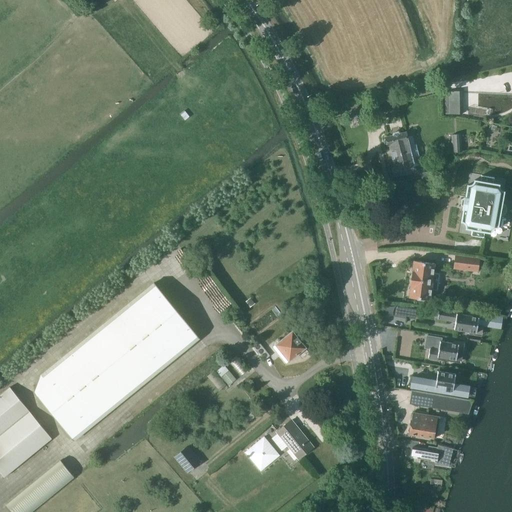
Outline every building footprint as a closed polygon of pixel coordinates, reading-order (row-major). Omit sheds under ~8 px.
[(462,113),(462,99),(461,88),(450,89),(450,114),(462,113)] [(392,156),(411,151),(409,146),(414,144),(413,137),(415,137),(413,128),(406,130),(406,132),(386,137),(386,138),(384,140),(385,144),(387,145),(388,146),(390,145),(392,156)] [(461,134),(452,134),(453,151),(461,151),(461,134)] [(411,151),(392,156),(395,167),(393,168),(393,169),(391,171),(392,174),(395,175),(395,176),(416,171),(415,169),(420,168),(418,159),(413,160),(411,151)] [(499,183),(493,182),(494,177),(481,175),(480,180),(475,179),(474,180),(474,181),(473,182),(473,183),(472,183),(471,184),(470,184),(470,185),(468,184),(466,196),(464,196),(462,209),(463,209),(461,221),(462,221),(463,221),(464,222),(465,223),(466,224),(466,225),(466,227),(466,228),(472,229),(471,235),(484,237),(485,231),(491,232),(491,230),(492,229),(493,228),(494,227),(495,227),(496,227),(498,228),(499,215),(501,215),(502,215),(503,215),(504,214),(505,214),(506,212),(506,211),(507,210),(507,209),(506,207),(506,205),(505,204),(504,203),(503,202),(502,202),(504,190),(503,190),(502,190),(501,189),(500,188),(499,187),(499,186),(499,185),(499,184),(499,183)] [(479,257),(455,254),(453,268),(478,271),(479,257)] [(410,297),(434,300),(438,273),(433,273),(434,263),(414,261),(410,297)] [(75,439),(199,338),(154,282),(42,374),(36,391),(75,439)] [(248,305),(252,310),(256,307),(252,302),(248,305)] [(458,311),(440,309),(439,318),(457,321),(457,330),(477,333),(479,317),(458,313),(458,311)] [(276,344),(289,361),(298,353),(302,359),(309,353),(305,348),(306,347),(293,331),(276,344)] [(442,337),(426,335),(424,348),(430,349),(429,358),(429,359),(438,360),(438,361),(460,365),(464,341),(454,339),(453,343),(441,341),(442,337)] [(255,350),(264,361),(270,356),(261,345),(255,350)] [(248,369),(236,355),(230,361),(241,375),(248,369)] [(218,371),(230,385),(236,379),(225,365),(218,371)] [(220,390),(227,384),(214,370),(208,376),(220,390)] [(412,375),(410,387),(468,397),(469,386),(455,383),(456,374),(438,371),(437,380),(412,375)] [(50,448),(46,444),(52,438),(10,387),(0,394),(0,471),(5,477),(33,454),(37,459),(50,448)] [(411,391),(409,404),(468,414),(472,401),(411,391)] [(439,416),(413,412),(412,421),(411,421),(411,426),(409,427),(408,431),(410,433),(410,434),(437,437),(439,416)] [(277,431),(299,458),(313,447),(291,420),(277,431)] [(414,447),(412,457),(438,462),(439,462),(440,463),(442,463),(443,463),(445,462),(446,462),(447,460),(448,459),(449,457),(450,455),(451,453),(452,451),(452,449),(456,450),(456,449),(439,445),(440,446),(439,448),(429,446),(430,447),(430,450),(414,447)] [(201,461),(188,446),(176,456),(188,471),(201,461)] [(7,505),(12,511),(32,511),(75,477),(61,460),(7,505)]
